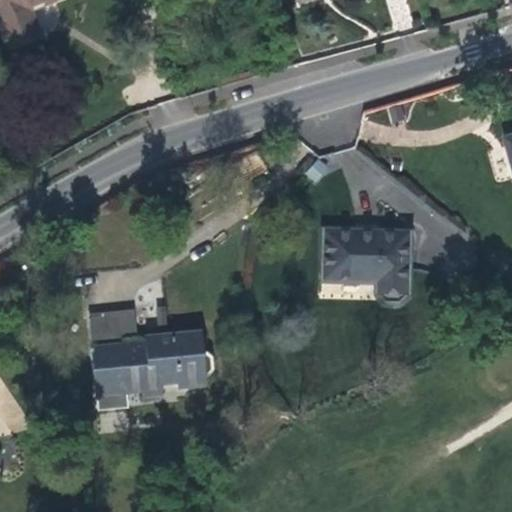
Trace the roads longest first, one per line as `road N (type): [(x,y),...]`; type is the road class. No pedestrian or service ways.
road 1 (tertiary): [(511,43),(149,148),(0,231)]
road 2 (unknown): [(325,97),(354,144),(489,257)]
